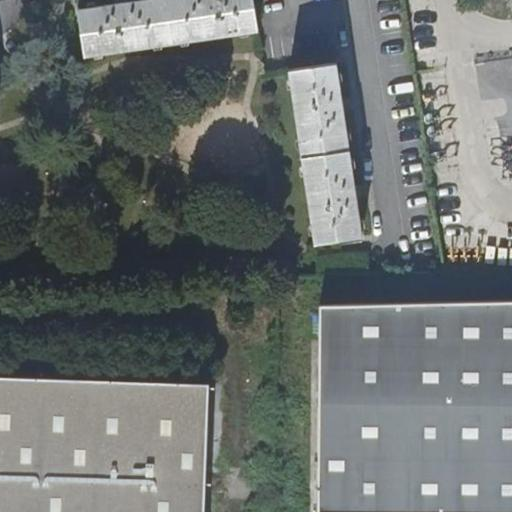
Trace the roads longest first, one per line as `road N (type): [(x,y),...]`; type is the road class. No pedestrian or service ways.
road 1 (unknown): [(338,0),(391,267)]
road 2 (unknown): [(454,0),(497,175),(511,197)]
